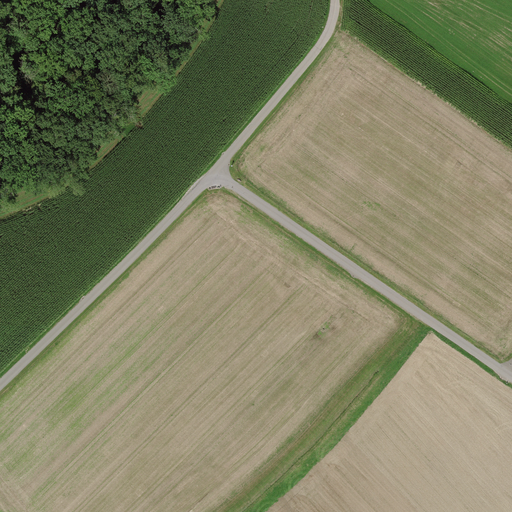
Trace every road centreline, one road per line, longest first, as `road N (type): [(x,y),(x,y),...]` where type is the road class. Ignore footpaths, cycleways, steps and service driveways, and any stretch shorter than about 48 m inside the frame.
road 1 (residential): [(218,172),(511,375)]
road 2 (residential): [(0,387),(218,172)]
road 3 (residential): [(218,172),(323,42),(336,0)]
